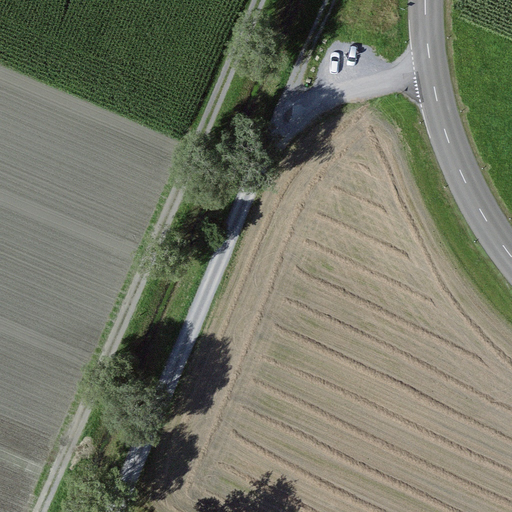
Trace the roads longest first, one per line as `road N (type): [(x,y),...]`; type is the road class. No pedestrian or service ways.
road 1 (track): [(432,73),(300,105),(273,136),(116,511)]
road 2 (track): [(263,0),(42,511)]
road 3 (tertiary): [(511,256),(464,180),(445,131),(425,0)]
